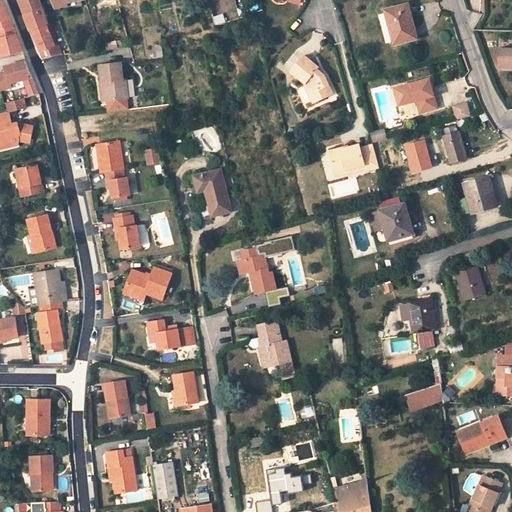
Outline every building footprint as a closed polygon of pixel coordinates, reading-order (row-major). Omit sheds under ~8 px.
[(8,15),(3,0),(0,1),(0,53),(1,58),(23,52),(17,37),(8,15)] [(29,14),(43,8),(39,0),(19,0),(22,8),(26,6),(29,14)] [(51,0),(58,14),(62,13),(60,4),(67,2),(67,0),(51,0)] [(393,42),(412,36),(406,15),(410,14),(406,2),(384,8),(393,42)] [(35,29),(49,24),(43,8),(29,14),(25,15),(27,19),(28,24),(32,22),(35,29)] [(213,17),(216,25),(225,22),(222,14),(213,17)] [(52,37),(54,36),(49,24),(35,29),(32,30),(35,38),(41,52),(55,46),(52,37)] [(43,59),(61,56),(54,36),(52,37),(55,46),(41,52),(43,59)] [(511,48),(502,49),(502,67),(511,67),(511,48)] [(294,72),(308,84),(316,102),(328,96),(324,88),(331,84),(327,76),(319,70),(321,67),(308,56),(294,72)] [(36,86),(27,61),(8,66),(10,72),(6,73),(0,74),(0,89),(0,90),(10,87),(9,83),(10,83),(24,79),(27,89),(36,86)] [(100,65),(102,82),(104,82),(106,101),(108,100),(127,98),(128,98),(126,79),(123,79),(121,62),(100,65)] [(435,104),(428,75),(395,84),(399,100),(403,100),(405,109),(419,106),(419,108),(435,104)] [(331,84),(324,88),(328,96),(335,93),(331,84)] [(27,89),(30,97),(40,94),(36,86),(27,89)] [(9,112),(26,107),(24,98),(7,103),(9,112)] [(127,98),(108,100),(109,112),(128,110),(127,98)] [(470,113),(466,100),(453,104),(457,117),(470,113)] [(30,143),(33,127),(17,124),(12,125),(9,113),(0,115),(0,145),(11,143),(11,144),(14,145),(19,144),(19,140),(30,143)] [(387,135),(385,128),(374,131),(377,138),(387,135)] [(451,160),(465,156),(458,131),(443,135),(451,160)] [(102,155),(99,156),(101,171),(105,170),(122,167),(124,167),(119,140),(100,143),(102,155)] [(380,163),(374,142),(360,146),(359,142),(342,147),(341,145),(330,148),(337,173),(349,170),(348,165),(365,161),(367,167),(380,163)] [(159,161),(155,146),(143,148),(146,163),(159,161)] [(44,189),(38,162),(19,167),(23,183),(19,184),(21,194),(44,189)] [(110,178),(113,195),(115,195),(127,193),(130,192),(127,175),(124,176),(122,167),(105,170),(107,179),(110,178)] [(229,208),(219,168),(194,175),(197,189),(204,187),(211,213),(229,208)] [(425,180),(439,176),(437,171),(423,174),(425,180)] [(473,214),(494,207),(487,180),(464,186),(473,214)] [(389,240),(413,233),(405,204),(381,211),(389,240)] [(29,216),(32,232),(36,250),(55,245),(47,211),(29,216)] [(133,223),(131,213),(114,216),(115,226),(118,225),(122,246),(139,243),(136,222),(133,223)] [(29,251),(36,250),(32,232),(28,233),(30,242),(27,243),(29,251)] [(265,255),(265,258),(297,251),(293,236),(266,242),(266,244),(257,246),(258,248),(260,256),(265,255)] [(260,256),(258,248),(242,252),(243,259),(260,256)] [(265,255),(260,256),(243,259),(241,260),(244,273),(251,272),(256,271),(257,276),(252,277),(256,294),(264,292),(276,289),(272,272),(269,272),(265,258),(265,255)] [(486,295),(478,266),(457,272),(465,301),(486,295)] [(151,277),(133,270),(126,288),(145,295),(146,293),(162,298),(172,274),(155,268),(151,277)] [(58,270),(34,273),(39,305),(63,301),(66,300),(65,291),(61,292),(58,270)] [(276,289),(264,292),(268,308),(280,305),(279,300),(290,297),(287,287),(276,289)] [(145,295),(126,288),(125,293),(144,300),(145,295)] [(415,348),(438,345),(432,298),(408,301),(415,348)] [(66,348),(59,308),(64,307),(63,301),(39,305),(40,311),(37,311),(43,343),(47,343),(54,341),(56,350),(66,348)] [(406,303),(400,304),(402,320),(408,319),(406,303)] [(30,313),(29,304),(12,305),(13,314),(30,313)] [(0,317),(0,336),(17,334),(14,315),(0,317)] [(282,338),(278,318),(258,322),(261,334),(260,334),(262,343),(259,344),(263,361),(278,358),(283,378),(295,375),(287,337),(282,338)] [(148,322),(150,334),(157,333),(158,342),(159,350),(179,347),(177,330),(165,331),(165,328),(164,320),(148,322)] [(177,330),(179,347),(196,344),(193,330),(188,330),(187,328),(177,329),(177,330)] [(158,342),(157,333),(150,334),(152,343),(158,342)] [(56,350),(54,341),(47,343),(48,351),(56,350)] [(511,394),(511,355),(498,355),(496,394),(511,394)] [(197,398),(192,368),(173,371),(178,401),(197,398)] [(130,412),(124,379),(105,382),(107,399),(110,399),(112,415),(130,412)] [(409,411),(453,400),(450,388),(442,390),(440,384),(404,393),(409,411)] [(29,399),(28,416),(32,416),(31,434),(49,435),(49,399),(29,399)] [(152,410),(145,411),(147,426),(155,425),(152,410)] [(483,428),(467,437),(475,452),(508,431),(498,413),(480,423),(483,428)] [(480,423),(460,435),(471,454),(475,452),(467,437),(483,428),(480,423)] [(250,438),(250,446),(261,445),(261,437),(250,438)] [(124,455),(122,447),(107,450),(109,466),(113,465),(115,480),(113,480),(115,492),(137,488),(132,454),(124,455)] [(52,456),(31,457),(33,491),(49,490),(48,472),(52,472),(53,472),(52,456)] [(153,463),(159,497),(179,494),(173,460),(153,463)] [(289,474),(284,475),(283,469),(277,470),(277,469),(266,470),(270,500),(255,502),(256,511),(272,511),(272,504),(282,503),(280,491),(286,490),(286,493),(301,491),(300,477),(290,478),(289,474)] [(484,475),(481,483),(468,511),(489,511),(492,508),(494,509),(505,481),(485,472),(484,475)] [(481,483),(484,475),(477,472),(474,480),(481,483)] [(370,494),(368,480),(335,489),(339,502),(338,502),(340,511),(360,511),(360,497),(370,494)] [(198,486),(198,494),(208,494),(208,487),(198,486)] [(62,511),(63,511),(61,511),(60,501),(45,502),(45,511),(62,511)] [(45,511),(45,502),(32,503),(32,511),(45,511)]
